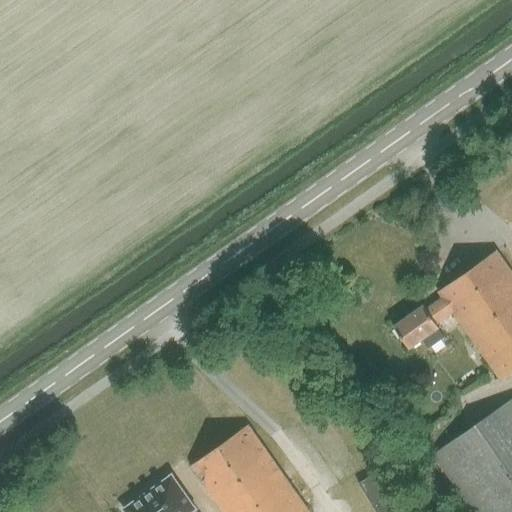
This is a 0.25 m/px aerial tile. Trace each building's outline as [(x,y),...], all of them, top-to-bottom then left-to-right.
[(443,338),(437,329),(438,328),(436,325),(453,313),(500,380),(511,371),(511,273),(497,252),(439,293),(442,298),(426,310),(423,306),(393,327),(408,349),(421,340),(427,349),(443,338)] [(511,511),(511,401),(433,456),(472,511),(511,511)] [(190,467),(204,487),(221,511),(308,511),(248,426),(190,467)] [(375,511),(403,511),(379,471),(358,484),(375,511)] [(196,509),(171,475),(122,509),(124,511),(195,511),(194,510),(196,509)]
